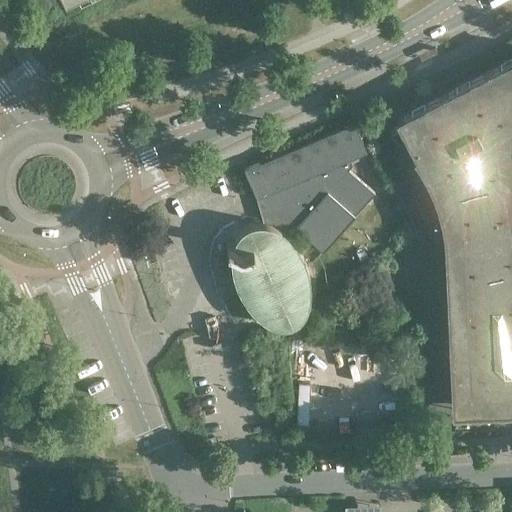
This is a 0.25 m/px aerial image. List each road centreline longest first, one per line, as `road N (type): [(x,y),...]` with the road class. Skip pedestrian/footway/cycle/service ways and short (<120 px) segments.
road 1 (tertiary): [(175,495),(511,476)]
road 2 (primary): [(194,124),(388,44),(469,0)]
road 3 (tertiary): [(175,495),(105,324)]
road 4 (primary): [(194,124),(107,144),(77,137)]
